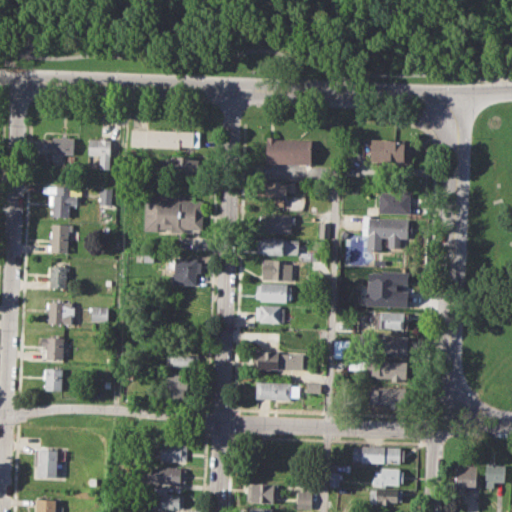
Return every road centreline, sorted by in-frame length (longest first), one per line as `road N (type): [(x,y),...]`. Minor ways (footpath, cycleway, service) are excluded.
road 1 (residential): [(0,411),(91,407),(202,420),(435,428),(464,401)]
road 2 (tertiary): [(0,79),(422,95),(448,106)]
road 3 (residential): [(19,80),(0,511)]
road 4 (residential): [(216,511),(233,87)]
road 5 (tertiary): [(448,106),(458,133),(449,367),(464,401)]
